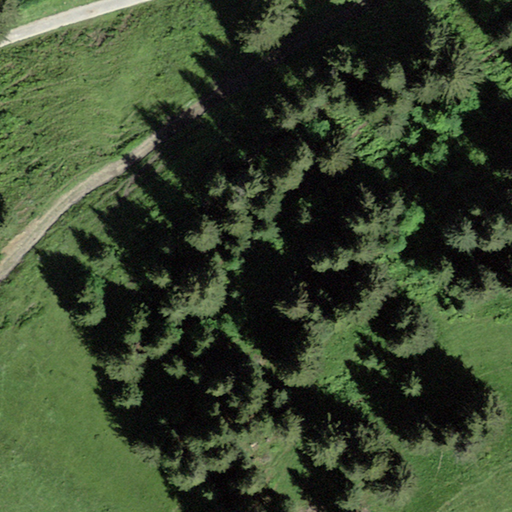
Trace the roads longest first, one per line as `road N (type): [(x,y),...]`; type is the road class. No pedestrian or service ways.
road 1 (track): [(397,0),(276,59),(181,120),(117,175),(70,200),(0,278)]
road 2 (unclassified): [(125,0),(0,40)]
